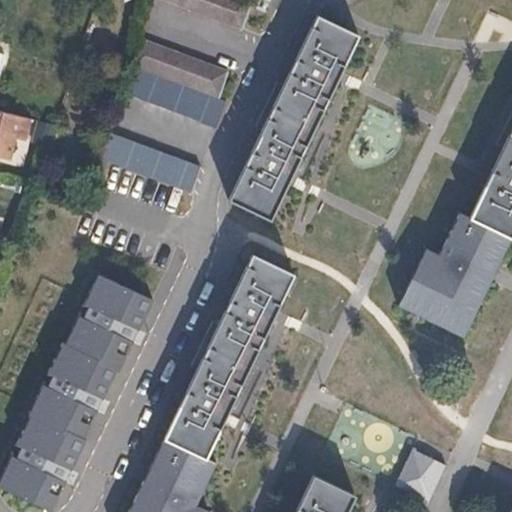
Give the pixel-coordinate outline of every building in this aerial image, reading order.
[(250,2),(244,0),(168,0),(241,28),(250,2)] [(338,80),(358,37),(317,17),(230,199),(271,219),(290,180),(338,80)] [(217,97),(227,70),(137,34),(128,62),(137,66),(217,97)] [(217,97),(137,66),(128,93),(201,119),(200,120),(216,126),(226,101),(217,97)] [(23,140),(28,118),(0,110),(0,155),(2,156),(7,136),(23,140)] [(201,164),(110,129),(100,157),(191,190),(201,164)] [(511,239),(511,237),(511,132),(469,219),(511,239)] [(511,239),(469,219),(459,214),(438,256),(426,250),(398,307),(463,339),(493,277),(511,239)] [(206,456),(270,325),(294,275),(253,255),(129,511),(208,511),(210,509),(197,504),(217,461),(206,456)] [(140,329),(154,299),(99,273),(85,303),(89,305),(84,317),(79,314),(65,343),(63,342),(49,372),(53,374),(47,386),(43,384),(29,413),(31,414),(17,443),(22,445),(16,457),(11,454),(0,478),(0,486),(52,511),(67,481),(65,481),(71,468),(72,469),(87,439),(84,438),(98,410),(96,409),(102,397),(104,398),(117,370),(120,371),(134,341),(132,341),(138,328),(140,329)] [(446,466),(412,450),(395,486),(429,503),(446,466)] [(346,511),(355,495),(314,475),(296,511),(346,511)]
